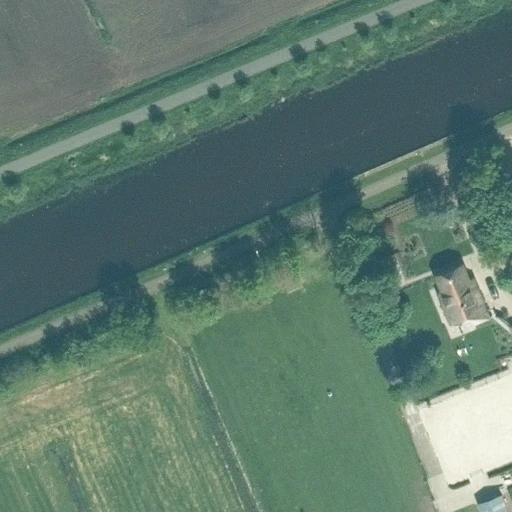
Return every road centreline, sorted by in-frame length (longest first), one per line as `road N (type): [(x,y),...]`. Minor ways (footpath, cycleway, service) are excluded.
road 1 (unclassified): [(0,345),(511,127)]
road 2 (unclassified): [(0,172),(413,0)]
